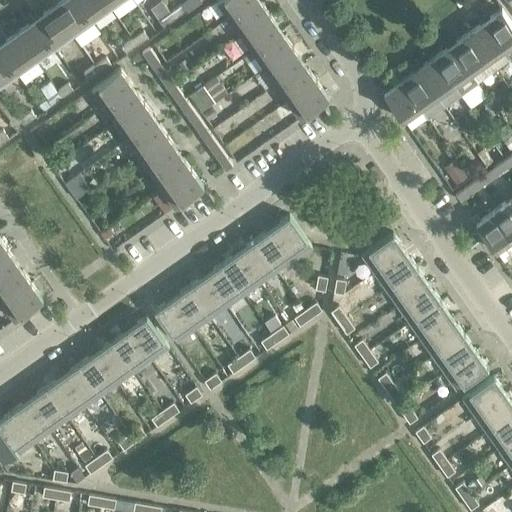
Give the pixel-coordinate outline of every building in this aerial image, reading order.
[(61,0),(53,6),(73,34),(80,44),(99,31),(92,21),(77,0),(61,0)] [(111,8),(105,0),(77,0),(92,21),(111,8)] [(218,0),(229,16),(252,0),(218,0)] [(259,3),(257,0),(252,0),(229,16),(241,33),(269,13),(261,2),(259,3)] [(181,4),(170,12),(174,18),(185,10),(181,4)] [(73,34),(53,6),(42,14),(43,15),(36,21),(55,47),(73,34)] [(490,19),(485,23),(504,49),(511,59),(511,57),(511,23),(501,9),(489,18),(490,19)] [(174,18),(170,12),(159,19),(163,25),(174,18)] [(277,25),(269,13),(241,33),(253,50),(279,31),(276,26),(277,25)] [(55,47),(36,21),(28,26),(27,24),(16,32),(36,60),(55,47)] [(479,25),(467,33),(487,61),(494,70),(511,59),(504,49),(485,23),(480,27),(479,25)] [(143,30),(132,38),(136,44),(147,36),(143,30)] [(283,37),(279,31),(253,50),(265,66),(292,47),(285,35),(283,37)] [(6,42),(0,45),(0,48),(24,83),(43,70),(36,60),(16,32),(5,40),(6,42)] [(487,61),(467,33),(456,41),(457,43),(452,46),(470,72),(487,61)] [(136,44),(132,38),(121,46),(125,52),(136,44)] [(445,48),(434,56),(454,84),(461,94),(477,82),(470,72),(452,46),(446,50),(445,48)] [(156,56),(149,47),(142,52),(148,61),(156,56)] [(301,59),(292,47),(265,66),(276,83),(303,64),(299,60),(301,59)] [(0,89),(5,97),(24,83),(0,48),(0,89)] [(161,64),(156,56),(148,61),(154,69),(161,64)] [(461,94),(454,84),(434,56),(422,65),(423,66),(419,70),(444,106),(461,94)] [(106,57),(95,64),(99,71),(110,63),(106,57)] [(99,71),(95,64),(84,72),(88,78),(99,71)] [(167,72),(161,64),(154,69),(160,78),(167,72)] [(306,70),(303,64),(276,83),(288,100),(316,80),(308,69),(306,70)] [(92,87),(104,105),(130,86),(127,81),(128,80),(120,68),(92,87)] [(444,106),(419,70),(413,74),(412,72),(401,80),(420,108),(427,117),(444,106)] [(173,81),(167,72),(160,78),(166,86),(173,81)] [(327,96),(316,80),(288,100),(300,117),(323,101),(322,99),(327,96)] [(420,108),(401,80),(385,91),(389,96),(387,97),(403,120),(420,108)] [(179,89),(173,81),(166,86),(172,94),(179,89)] [(68,83),(57,91),(62,97),(73,89),(68,83)] [(134,92),(130,86),(104,105),(116,121),(144,102),(136,90),(134,92)] [(185,97),(179,89),(172,94),(177,103),(185,97)] [(62,97),(57,91),(46,99),(51,105),(62,97)] [(191,106),(185,97),(177,103),(183,111),(191,106)] [(152,114),(144,102),(116,121),(128,138),(154,119),(150,115),(152,114)] [(197,114),(191,106),(183,111),(189,119),(197,114)] [(212,106),(205,111),(210,117),(217,113),(212,106)] [(19,118),(24,124),(35,116),(31,110),(19,118)] [(203,122),(197,114),(189,119),(195,128),(203,122)] [(158,125),(154,119),(128,138),(139,155),(167,135),(159,124),(158,125)] [(208,131),(203,122),(195,128),(201,136),(208,131)] [(214,139),(208,131),(201,136),(207,144),(214,139)] [(175,147),(167,135),(139,155),(151,171),(177,153),(174,148),(175,147)] [(220,147),(214,139),(207,144),(213,153),(220,147)] [(226,156),(220,147),(213,153),(219,162),(226,156)] [(181,158),(177,153),(151,171),(163,188),(191,168),(183,157),(181,158)] [(232,165),(226,156),(219,162),(225,170),(232,165)] [(511,165),(505,158),(497,163),(502,171),(511,165)] [(502,171),(497,163),(489,169),(494,177),(502,171)] [(202,184),(191,168),(163,188),(175,205),(198,189),(196,188),(202,184)] [(494,177),(489,169),(480,175),(486,182),(494,177)] [(486,182),(480,175),(472,181),(477,188),(486,182)] [(477,188),(472,181),(463,187),(468,195),(477,188)] [(468,195),(463,187),(455,193),(460,201),(468,195)] [(511,202),(511,201),(505,204),(504,203),(493,211),(511,237),(511,202)] [(511,238),(511,237),(493,211),(477,222),(481,227),(479,228),(495,251),(511,238)] [(281,225),(274,230),(294,258),(311,246),(289,215),(279,222),(281,225)] [(294,258),(274,230),(267,235),(265,232),(255,238),(277,270),(294,258)] [(362,254),(374,272),(402,252),(397,245),(400,243),(393,232),(362,254)] [(277,270),(255,238),(245,245),(248,248),(240,253),(260,281),(277,270)] [(15,260),(6,248),(0,252),(0,277),(17,266),(13,261),(15,260)] [(407,259),(402,252),(374,272),(385,288),(417,266),(410,257),(407,259)] [(260,281),(240,253),(233,258),(231,255),(222,262),(244,293),(260,281)] [(244,293),(222,262),(212,269),(214,272),(207,277),(227,305),(244,293)] [(20,271),(17,266),(0,277),(0,297),(2,301),(30,281),(22,270),(20,271)] [(423,276),(417,266),(385,288),(397,305),(426,285),(421,278),(423,276)] [(315,288),(325,290),(327,277),(318,275),(315,288)] [(227,305),(207,277),(200,282),(198,279),(188,285),(210,317),(227,305)] [(346,280),(336,278),(334,292),(343,293),(346,280)] [(41,297),(30,281),(2,301),(14,318),(37,302),(36,301),(41,297)] [(210,317),(188,285),(179,292),(181,295),(174,300),(194,328),(210,317)] [(431,292),(426,285),(397,305),(409,322),(440,300),(433,290),(431,292)] [(194,328),(174,300),(167,305),(165,302),(154,309),(176,341),(194,328)] [(447,309),(440,300),(409,322),(421,339),(449,319),(444,311),(447,309)] [(292,306),(296,312),(303,307),(299,301),(292,306)] [(316,301),(305,309),(310,317),(322,309),(316,301)] [(338,305),(330,311),(338,322),(346,316),(338,305)] [(310,317),(305,309),(294,317),(299,325),(310,317)] [(138,325),(131,330),(151,359),(168,346),(146,315),(136,322),(138,325)] [(354,327),(346,316),(338,322),(346,333),(354,327)] [(454,326),(449,319),(421,339),(432,355),(464,333),(457,324),(454,326)] [(283,325),(271,333),(277,341),(288,333),(283,325)] [(151,359),(131,330),(124,335),(122,332),(112,339),(134,370),(151,359)] [(277,341),(271,333),(260,340),(266,348),(277,341)] [(470,343),(464,333),(432,355),(444,372),(473,352),(468,345),(470,343)] [(362,338),(354,344),(362,355),(370,350),(362,338)] [(134,370),(112,339),(103,346),(105,349),(98,354),(117,382),(134,370)] [(249,348),(238,356),(244,364),(255,356),(249,348)] [(377,361),(370,350),(362,355),(369,366),(377,361)] [(478,359),(473,352),(444,372),(456,389),(488,367),(480,357),(478,359)] [(117,382),(98,354),(90,359),(88,356),(79,363),(101,394),(117,382)] [(244,364),(238,356),(227,364),(233,372),(244,364)] [(101,394),(79,363),(69,369),(71,372),(64,377),(84,406),(101,394)] [(215,372),(204,380),(210,388),(221,380),(215,372)] [(385,372),(377,378),(385,389),(393,383),(385,372)] [(501,386),(493,375),(462,397),(474,415),(503,395),(498,388),(501,386)] [(84,406),(64,377),(57,382),(55,379),(45,386),(67,417),(84,406)] [(401,394),(393,383),(385,389),(393,400),(401,394)] [(67,417),(45,386),(36,393),(38,396),(31,401),(51,429),(67,417)] [(185,394),(190,402),(202,394),(196,386),(185,394)] [(508,402),(503,395),(474,415),(486,431),(511,413),(511,401),(511,400),(508,402)] [(51,429),(31,401),(24,406),(22,403),(12,410),(34,441),(51,429)] [(173,402),(162,410),(168,418),(179,410),(173,402)] [(409,406),(401,411),(409,423),(417,417),(409,406)] [(5,419),(0,422),(0,460),(2,463),(34,441),(12,410),(3,416),(5,419)] [(168,418),(162,410),(151,418),(157,426),(168,418)] [(511,413),(486,431),(498,448),(511,438),(511,413)] [(140,425),(129,433),(134,441),(145,433),(140,425)] [(431,436),(423,425),(415,431),(423,442),(431,436)] [(134,441),(129,433),(118,441),(123,449),(134,441)] [(511,438),(498,448),(510,465),(511,463),(511,438)] [(439,448),(431,454),(439,465),(447,459),(439,448)] [(106,449),(95,457),(101,465),(112,457),(106,449)] [(101,465),(95,457),(84,464),(90,473),(101,465)] [(455,470),(447,459),(439,465),(447,476),(455,470)] [(52,475),(65,477),(67,467),(53,465),(52,475)] [(26,483),(12,481),(10,490),(24,493),(26,483)] [(463,482),(455,487),(462,498),(470,493),(463,482)] [(57,488),(44,486),(42,496),(55,498),(57,488)] [(70,491),(57,488),(55,498),(69,500),(70,491)] [(478,504),(470,493),(462,498),(470,509),(478,504)] [(102,496),(89,494),(87,504),(100,506),(102,496)] [(115,499),(102,496),(100,506),(114,508),(115,499)] [(145,511),(147,504),(134,502),(132,511),(135,511),(145,511)]
